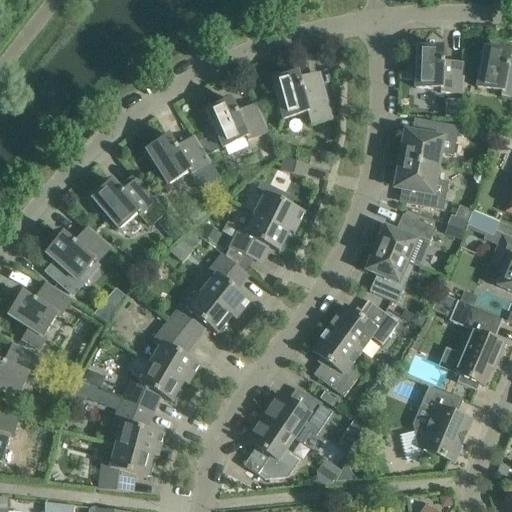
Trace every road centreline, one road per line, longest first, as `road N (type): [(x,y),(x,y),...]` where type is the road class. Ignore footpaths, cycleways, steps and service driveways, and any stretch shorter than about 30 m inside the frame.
road 1 (residential): [(201,511),(214,454),(239,402),(335,283),(359,228),(376,173),(384,95),(378,19)]
road 2 (residential): [(0,256),(62,175),(145,104),(252,48),(378,19)]
road 3 (residential): [(378,19),(511,18)]
road 4 (residential): [(476,511),(478,466),(511,392)]
